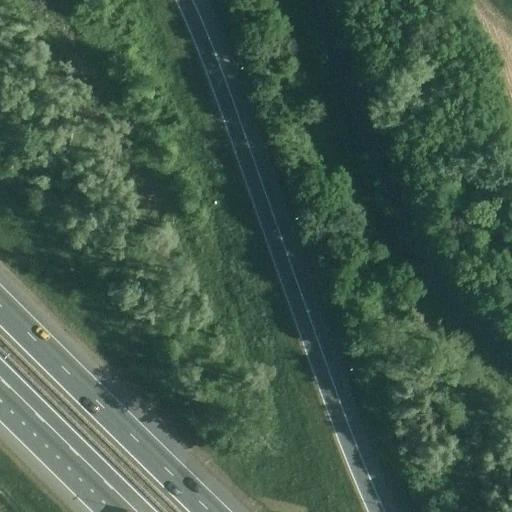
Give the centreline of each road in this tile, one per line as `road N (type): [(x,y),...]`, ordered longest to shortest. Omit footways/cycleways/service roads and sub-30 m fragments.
road 1 (motorway): [(375,511),(184,0)]
road 2 (motorway): [(205,511),(0,310)]
road 3 (motorway): [(0,383),(130,511)]
